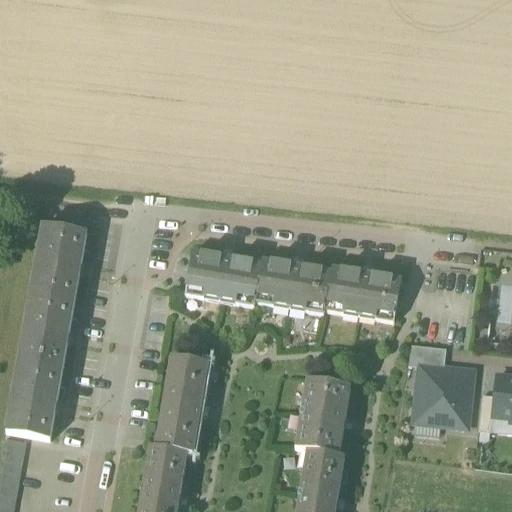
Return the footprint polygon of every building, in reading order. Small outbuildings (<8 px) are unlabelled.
[(43,233),(31,300),(75,308),(87,241),(43,233)] [(324,316),(393,328),(401,285),(332,272),(331,277),(262,265),(262,269),(192,257),(184,300),(254,312),(254,308),(324,320),(324,316)] [(31,300),(18,369),(63,377),(75,308),(31,300)] [(486,341),(508,343),(510,327),(487,325),(486,341)] [(407,370),(419,372),(420,370),(443,373),(445,353),(411,349),(407,370)] [(138,511),(178,511),(187,459),(193,460),(208,369),(170,363),(154,453),(149,452),(138,511)] [(51,445),(63,377),(18,369),(6,437),(51,445)] [(441,429),(466,431),(472,376),(443,373),(420,370),(419,372),(414,426),(415,426),(416,426),(416,420),(440,422),(440,429),(441,429)] [(511,382),(496,380),(494,400),(492,420),(508,422),(508,425),(511,425),(511,382)] [(297,511),(335,511),(345,461),(339,460),(351,393),(306,385),(294,454),(307,456),(297,511)] [(492,420),(494,400),(482,399),(478,435),(490,436),(492,420)] [(440,422),(416,420),(416,426),(415,426),(413,439),(440,442),(441,429),(440,429),(440,422)] [(492,420),(490,436),(511,438),(511,425),(508,425),(508,422),(492,420)] [(0,474),(0,511),(14,511),(27,447),(6,443),(0,474)]
